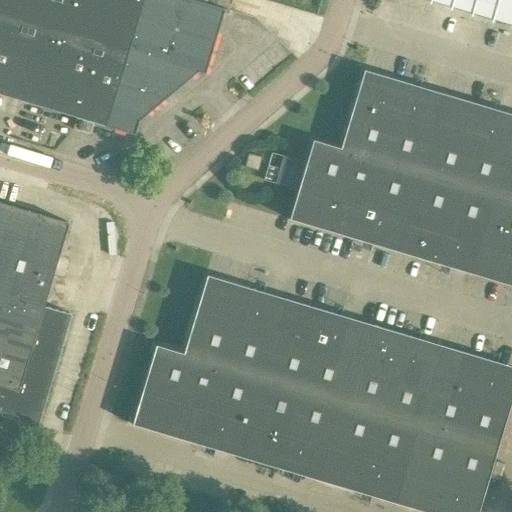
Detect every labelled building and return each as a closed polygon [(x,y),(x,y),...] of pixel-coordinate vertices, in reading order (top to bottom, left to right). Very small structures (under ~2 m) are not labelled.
[(88,135),(92,123),(133,135),(137,121),(177,88),(182,68),(203,74),(223,9),(191,0),(0,0),(0,95),(74,118),(71,129),(88,135)] [(511,0),(423,0),(511,26),(511,0)] [(511,113),(363,69),(340,147),(312,139),(288,219),(511,285),(511,113)] [(260,158),(246,154),(243,168),(257,171),(260,158)] [(297,161),(281,157),(273,184),(289,189),(297,161)] [(0,414),(37,425),(69,314),(41,306),(66,223),(0,203),(0,414)] [(155,344),(131,424),(238,456),(426,511),(477,511),(511,397),(511,365),(206,274),(183,352),(155,344)]
